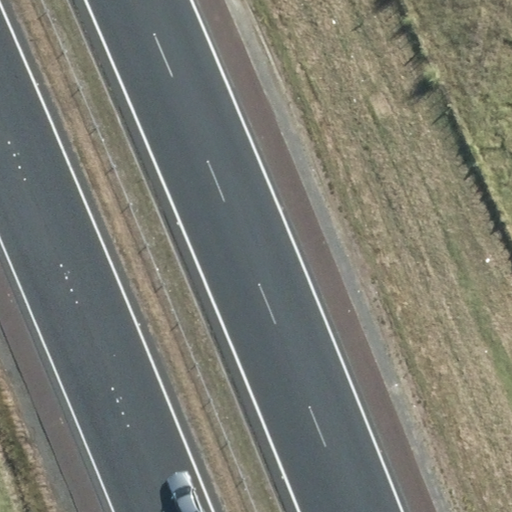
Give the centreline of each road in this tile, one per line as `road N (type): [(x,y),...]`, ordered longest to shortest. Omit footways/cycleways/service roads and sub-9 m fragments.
road 1 (motorway): [(110,0),(322,511)]
road 2 (motorway): [(144,511),(0,173)]
